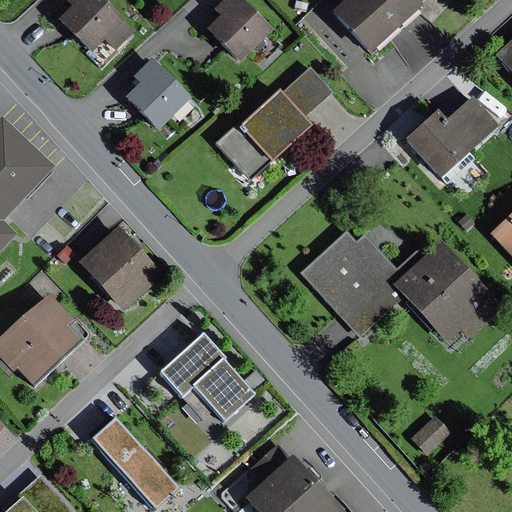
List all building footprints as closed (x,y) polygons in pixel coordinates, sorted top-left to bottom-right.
[(134,32),(100,0),(65,0),(64,2),(71,9),(57,22),(90,54),(103,41),(115,52),(134,32)] [(272,32),(238,0),(224,0),(213,12),(219,17),(204,33),(239,66),(272,32)] [(411,0),(346,0),(329,15),(369,58),(421,10),(411,0)] [(511,42),(495,57),(511,75),(511,42)] [(188,98),(150,61),(130,81),(137,87),(124,100),(155,131),(188,98)] [(308,69),(279,96),(302,120),(331,93),(308,69)] [(238,124),(214,146),(251,184),(310,129),(302,120),(279,96),(277,94),(241,127),(238,124)] [(436,113),(404,142),(439,180),(497,128),(471,100),(446,123),(436,113)] [(53,172),(0,124),(0,251),(12,239),(1,229),(53,172)] [(511,214),(489,237),(511,260),(511,214)] [(465,215),(457,222),(464,231),(473,224),(465,215)] [(115,231),(76,266),(121,315),(161,280),(115,231)] [(355,243),(345,232),(298,275),(356,338),(401,297),(446,344),(461,330),(469,339),(500,310),(440,245),(428,257),(419,247),(395,269),(363,235),(355,243)] [(66,249),(56,259),(64,266),(74,256),(66,249)] [(45,295),(0,339),(0,357),(32,390),(79,344),(64,329),(71,321),(45,295)] [(201,338),(158,377),(180,400),(190,391),(222,426),(251,400),(220,366),(224,362),(201,338)] [(435,418),(410,440),(426,457),(451,435),(435,418)] [(114,421),(90,442),(151,511),(176,491),(114,421)] [(265,484),(291,460),(278,446),(251,469),(265,484)] [(265,484),(246,501),(255,511),(338,511),(291,460),(265,484)] [(71,511),(42,481),(20,501),(30,511),(71,511)] [(30,511),(20,501),(7,511),(30,511)]
